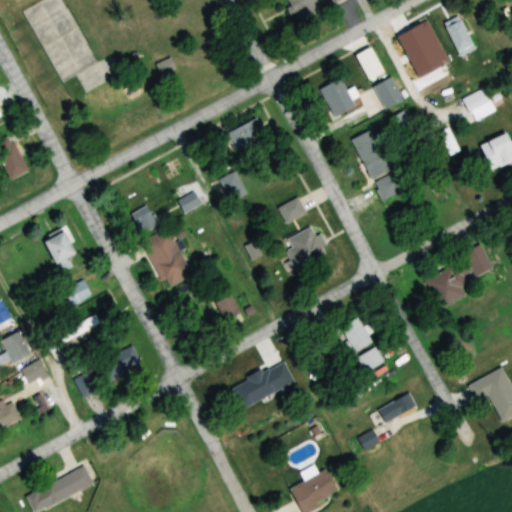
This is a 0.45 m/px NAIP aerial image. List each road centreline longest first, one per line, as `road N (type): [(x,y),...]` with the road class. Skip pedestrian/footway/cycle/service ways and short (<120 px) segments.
road 1 (residential): [(475,454),(272,81)]
road 2 (residential): [(177,379),(511,200)]
road 3 (residential): [(177,379),(76,180)]
road 4 (residential): [(76,180),(272,81)]
road 5 (residential): [(272,81),(412,0)]
road 6 (residential): [(76,180),(0,38)]
road 7 (residential): [(246,511),(177,379)]
